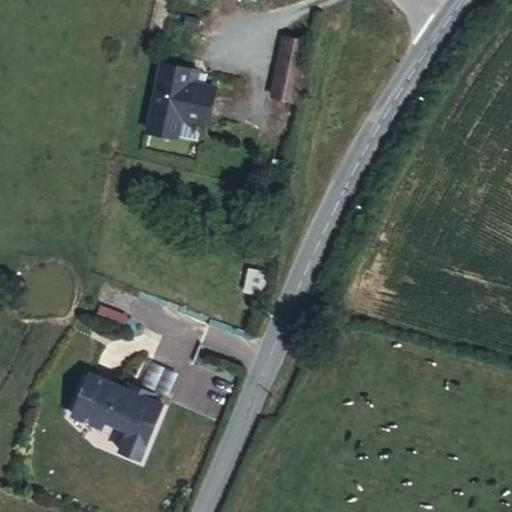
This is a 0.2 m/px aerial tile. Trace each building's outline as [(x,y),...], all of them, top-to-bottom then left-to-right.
[(307,43),(279,38),(267,103),(295,108),(307,43)] [(180,91),(182,79),(153,73),(140,135),(170,141),(170,140),(174,123),(193,126),(199,128),(205,96),(187,93),(180,91)] [(190,81),(182,79),(180,91),(187,93),(190,81)] [(174,123),(170,140),(189,144),(193,126),(174,123)] [(85,374),(68,415),(97,426),(100,420),(124,429),(115,450),(136,458),(158,404),(146,399),(149,393),(133,387),(130,392),(85,374)]
